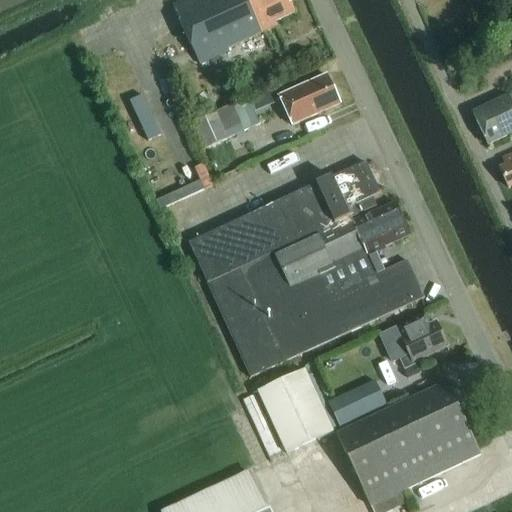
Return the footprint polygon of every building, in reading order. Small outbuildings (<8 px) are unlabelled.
[(288,0),(189,0),(173,8),(201,66),(230,53),(229,50),(277,28),(276,22),(295,13),(288,0)] [(279,98),(294,127),(340,106),(339,103),(340,101),(337,95),(335,94),(327,77),(279,98)] [(233,105),(245,131),(260,125),(258,121),(280,111),(271,90),(255,97),(254,95),(233,105)] [(511,96),(473,115),(488,146),(511,134),(511,96)] [(206,151),(228,140),(217,115),(194,125),(206,151)] [(505,168),(500,171),(509,189),(511,187),(511,154),(501,160),(505,168)] [(366,164),(191,246),(251,379),(425,299),(408,262),(377,276),(368,258),(385,251),(384,249),(410,237),(395,205),(379,212),(371,194),(378,190),(375,184),(376,184),(371,174),(366,164)] [(205,191),(201,182),(184,190),(185,192),(188,199),(205,191)] [(397,329),(409,355),(399,359),(405,371),(418,365),(416,361),(447,347),(436,323),(427,328),(425,324),(428,322),(425,315),(397,329)] [(303,374),(258,394),(288,458),(332,438),(303,374)] [(387,404),(376,380),(329,403),(340,426),(387,404)] [(447,384),(337,436),(372,508),(481,456),(447,384)] [(244,401),(272,463),(284,457),(256,396),(244,401)] [(267,511),(251,477),(176,511),(267,511)]
